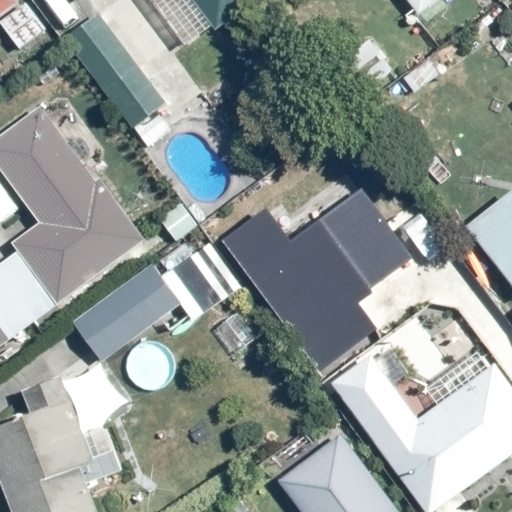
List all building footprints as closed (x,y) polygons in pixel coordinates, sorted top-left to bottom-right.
[(51,29),(29,0),(0,0),(0,22),(21,51),(51,29)] [(154,0),(190,47),(251,0),(154,0)] [(437,0),(412,0),(421,12),(437,0)] [(168,101),(114,30),(101,13),(68,38),(141,133),(152,147),(172,132),(155,110),(168,101)] [(0,347),(11,339),(62,301),(146,239),(45,103),(0,136),(0,164),(44,224),(19,243),(0,257),(0,347)] [(511,190),(471,222),(511,274),(511,190)] [(416,278),(435,304),(420,315),(451,357),(467,346),(486,373),(423,420),(396,383),(412,371),(389,341),(378,349),(335,381),(431,511),(434,511),(511,454),(511,385),(497,365),(511,353),(511,328),(436,225),(416,239),(434,264),(416,278)] [(184,245),(156,263),(75,318),(103,359),(185,304),(195,320),(222,302),(184,245)] [(103,359),(94,365),(23,388),(32,418),(0,428),(0,453),(18,511),(103,511),(95,484),(128,474),(111,419),(136,402),(103,359)] [(400,511),(339,433),(279,480),(304,511),(400,511)]
